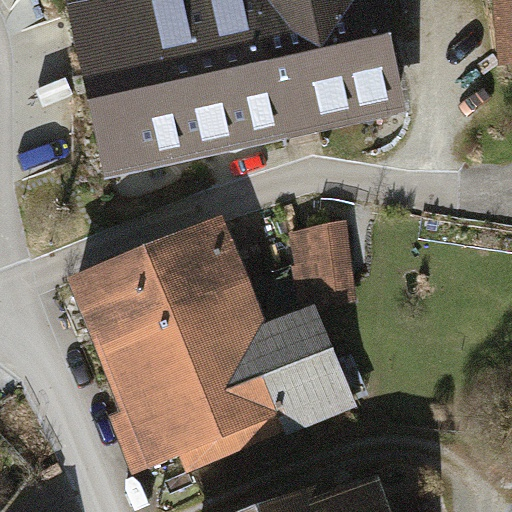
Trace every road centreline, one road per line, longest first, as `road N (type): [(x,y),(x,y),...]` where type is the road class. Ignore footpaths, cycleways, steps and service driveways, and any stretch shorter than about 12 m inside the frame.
road 1 (track): [(511,177),(466,194),(288,176),(6,294)]
road 2 (residential): [(6,294),(69,405),(107,511)]
road 3 (unclassified): [(6,294),(0,94)]
